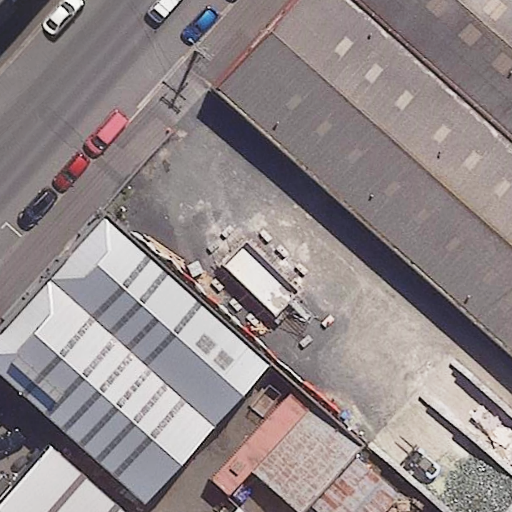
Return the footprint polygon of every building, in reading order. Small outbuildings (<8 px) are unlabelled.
[(0,0),(0,25),(22,0),(0,0)] [(511,0),(292,0),(215,87),(511,351),(511,0)] [(270,363),(101,212),(0,324),(0,352),(155,491),(270,363)] [(311,499),(325,511),(383,511),(399,494),(351,453),(358,446),(310,404),(253,469),(300,511),(311,499)] [(147,511),(63,437),(0,506),(0,511),(147,511)] [(260,511),(248,501),(237,511),(260,511)]
